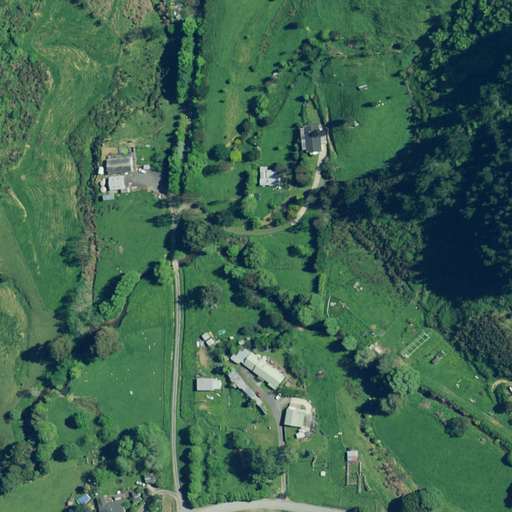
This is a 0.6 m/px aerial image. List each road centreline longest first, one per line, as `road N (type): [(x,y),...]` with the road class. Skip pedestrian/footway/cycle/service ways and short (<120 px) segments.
road 1 (unclassified): [(181,511),(171,439),(178,332),(172,236),(189,174),(187,120),(202,0)]
road 2 (unclassified): [(321,511),(238,502),(201,511)]
